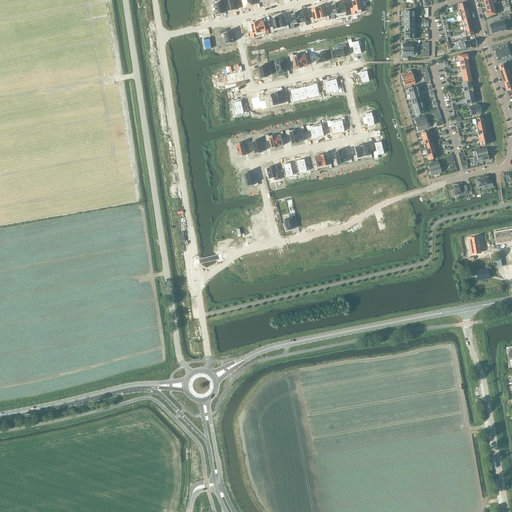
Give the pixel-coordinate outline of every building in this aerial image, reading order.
[(212,0),(216,15),(223,14),(221,6),(224,6),(223,0),(212,0)] [(230,6),(231,11),(237,9),(236,2),(239,1),(238,0),(229,0),(228,0),(229,3),(228,3),(229,7),(230,6)] [(353,8),(350,9),(352,15),(362,13),(361,8),(363,8),(361,1),(359,1),(358,0),(355,0),(351,1),(353,8)] [(343,2),(337,4),(340,18),(350,15),(348,9),(345,10),(343,2)] [(456,5),(458,11),(467,8),(466,3),(456,5)] [(333,13),(330,14),(331,20),(335,19),(335,21),(341,20),(340,18),(337,4),(331,5),(333,13)] [(323,7),(317,9),(320,21),(326,20),(326,21),(329,20),(328,14),(325,15),(323,7)] [(313,18),(310,18),(311,24),(315,24),(314,22),(320,21),(317,9),(311,10),(313,18)] [(303,12),(297,13),(300,26),(306,25),(306,26),(309,25),(308,19),(305,20),(303,12)] [(293,22),(290,23),(291,29),(294,28),(294,25),(299,24),(300,26),(297,13),(291,15),(293,22)] [(490,24),(493,34),(507,31),(505,21),(511,20),(509,15),(501,17),(502,21),(490,24)] [(283,17),(277,18),(280,31),(285,29),(286,30),(289,30),(288,24),(285,24),(283,17)] [(272,27),(269,28),(271,34),(274,33),(274,32),(280,31),(277,18),(271,20),(272,27)] [(263,21),(257,23),(260,35),(265,34),(266,35),(269,34),(268,28),(264,29),(263,21)] [(252,32),(249,33),(251,39),(254,38),(254,37),(260,35),(257,23),(251,24),(252,32)] [(226,30),(219,31),(221,39),(224,38),(226,44),(233,43),(230,32),(227,33),(226,30)] [(465,38),(459,40),(460,43),(464,42),(465,49),(468,48),(468,49),(474,47),(477,46),(475,39),(466,41),(465,38)] [(350,42),(346,43),(348,49),(351,48),(352,56),(359,54),(358,49),(360,48),(358,43),(350,45),(350,42)] [(335,51),(331,52),(333,60),(345,57),(344,54),(347,53),(345,45),(339,46),(340,49),(335,51)] [(503,48),(495,51),(496,54),(495,55),(496,55),(496,57),(498,61),(511,55),(509,46),(504,47),(503,48),(503,47),(503,48)] [(313,48),(308,49),(310,59),(315,58),(316,64),(322,63),(324,62),(327,61),(325,53),(315,56),(313,48)] [(304,53),(298,55),(301,67),(307,66),(305,58),(308,57),(307,51),(303,52),(304,53)] [(293,55),(289,56),(291,62),(294,61),(296,69),(301,67),(298,55),(293,56),(293,55)] [(282,61),(275,63),(277,74),(277,75),(278,74),(285,73),(285,72),(284,67),(289,66),(287,58),(282,60),(282,61)] [(508,63),(499,66),(501,71),(509,69),(510,68),(508,63)] [(264,66),(258,68),(260,79),(267,77),(266,74),(269,73),(268,66),(265,67),(264,66)] [(359,76),(356,77),(357,83),(360,82),(360,84),(367,82),(365,71),(358,73),(359,76)] [(401,75),(403,81),(415,78),(413,72),(401,75)] [(511,77),(511,74),(502,77),(504,82),(511,79),(511,77)] [(415,78),(403,81),(405,87),(416,84),(415,78)] [(334,80),(328,81),(331,92),(336,91),(337,93),(340,92),(338,86),(335,86),(334,80)] [(324,89),(321,90),(322,96),(326,95),(325,93),(330,92),(331,92),(328,81),(322,83),(324,89)] [(300,84),(297,85),(298,88),(299,88),(301,98),(306,97),(304,87),(301,88),(300,84)] [(295,85),(292,86),(293,89),(296,100),(301,98),(299,88),(298,88),(298,89),(296,89),(295,85)] [(419,86),(407,89),(409,95),(421,91),(419,86)] [(421,91),(409,95),(411,100),(422,97),(421,91)] [(279,93),(276,93),(279,106),(285,105),(288,104),(287,98),(284,99),(282,92),(279,93)] [(272,102),(269,102),(270,108),(274,108),(274,107),(279,106),(276,93),(274,94),(271,95),(272,102)] [(260,97),(253,99),(254,109),(259,107),(260,110),(267,109),(265,102),(261,103),(260,97)] [(422,97),(411,100),(412,105),(424,102),(422,97)] [(233,109),(231,109),(233,114),(241,112),(242,115),(245,114),(244,108),(240,109),(239,102),(232,103),(233,109)] [(424,102),(412,105),(414,110),(425,107),(424,102)] [(472,116),(482,114),(480,105),(478,105),(478,104),(474,105),(474,106),(470,107),(472,116)] [(425,107),(414,110),(415,116),(427,112),(425,107)] [(363,118),(360,119),(362,125),(365,124),(366,127),(372,125),(371,122),(372,122),(371,118),(370,118),(370,115),(363,116),(363,118)] [(414,120),(416,126),(428,122),(426,116),(414,120)] [(339,121),(334,122),(337,133),(342,132),(341,125),(344,124),(342,118),(339,119),(339,121)] [(328,122),(325,123),(326,129),(329,128),(331,135),(336,133),(337,133),(334,122),(329,124),(328,122)] [(428,122),(416,126),(418,131),(429,128),(428,122)] [(314,127),(313,127),(316,138),(317,138),(321,137),(322,137),(320,130),(323,129),(322,123),(318,124),(319,126),(314,127)] [(300,129),(294,130),(297,143),(298,143),(303,141),(301,134),(304,133),(303,127),(300,128),(300,129)] [(308,127),(304,127),(306,134),(309,133),(310,140),(316,138),(313,127),(308,128),(308,127)] [(289,130),(285,131),(287,137),(290,136),(292,144),(297,143),(294,130),(289,131),(289,130)] [(422,140),(432,137),(430,131),(421,134),(422,140)] [(279,134),(274,135),(277,148),(277,147),(282,146),(281,139),(284,138),(282,132),(279,133),(279,134)] [(268,135),(265,136),(266,142),(269,141),(271,149),(277,148),(274,135),(268,136),(268,135)] [(258,141),(251,142),(254,155),(261,153),(260,150),(263,149),(261,141),(258,142),(258,141)] [(374,151),(371,152),(372,158),(376,157),(375,154),(381,153),(379,142),(372,144),(374,151)] [(242,143),(236,145),(237,149),(236,149),(237,153),(238,153),(239,157),(245,156),(244,153),(248,152),(246,146),(243,147),(242,143)] [(361,146),(360,146),(363,159),(368,158),(369,159),(372,158),(371,152),(367,153),(366,145),(365,145),(360,146),(361,146)] [(356,155),(353,156),(354,162),(358,161),(357,160),(363,159),(360,146),(360,147),(354,148),(356,155)] [(486,149),(475,151),(477,157),(487,154),(486,149)] [(340,151),(343,163),(343,162),(348,161),(348,163),(352,162),(350,156),(347,157),(346,150),(340,152),(340,151)] [(336,160),(333,160),(334,167),(338,166),(337,164),(343,163),(340,151),(334,153),(336,160)] [(428,161),(438,158),(436,152),(427,155),(428,161)] [(326,154),(320,156),(323,168),(328,167),(329,169),(332,169),(330,161),(327,162),(326,154)] [(487,154),(477,157),(478,162),(489,160),(487,154)] [(316,165),(313,166),(314,172),(318,171),(317,170),(323,168),(320,156),(314,157),(316,165)] [(302,160),(295,161),(298,172),(304,170),(305,173),(308,172),(307,166),(304,167),(302,160)] [(428,165),(429,170),(440,167),(438,162),(428,165)] [(288,163),(281,165),(284,176),(290,174),(291,177),(294,176),(293,170),(290,171),(288,163)] [(274,167),(267,169),(269,179),(274,178),(275,181),(281,179),(279,172),(276,173),(274,167)] [(441,173),(440,167),(429,170),(431,176),(441,173)] [(251,172),(244,174),(245,178),(244,178),(245,183),(246,182),(247,186),(253,185),(254,187),(258,186),(257,179),(253,180),(251,172)] [(486,177),(473,180),(475,189),(488,185),(489,188),(493,187),(491,180),(487,181),(486,177)] [(460,184),(453,186),(454,190),(452,191),(453,196),(455,195),(455,196),(462,194),(463,196),(468,195),(468,194),(466,186),(466,185),(461,187),(460,184),(461,184),(460,184)] [(377,186),(373,187),(375,193),(378,192),(379,195),(390,193),(388,186),(378,188),(377,186)] [(362,190),(359,191),(360,197),(363,196),(365,204),(372,202),(369,191),(363,192),(362,190)] [(350,197),(346,198),(348,204),(351,204),(352,211),(359,209),(357,198),(350,199),(350,197)] [(325,205),(319,206),(320,207),(322,215),(324,214),(325,218),(328,217),(325,205)] [(337,205),(334,206),(335,212),(338,211),(340,218),(346,217),(344,205),(337,207),(337,205)] [(314,208),(308,209),(310,218),(313,217),(314,221),(317,221),(314,208)] [(396,214),(388,215),(390,222),(401,219),(400,213),(402,212),(401,209),(395,210),(396,214)] [(302,211),(297,212),(299,221),(302,220),(303,224),(305,223),(302,211)] [(286,227),(286,231),(294,229),(292,221),(296,220),(294,214),(289,216),(289,219),(284,220),(285,223),(284,224),(285,228),(286,227)] [(261,225),(254,227),(257,237),(264,236),(262,229),(265,228),(264,222),(260,222),(261,225)] [(374,224),(368,226),(370,237),(376,236),(377,238),(381,237),(379,231),(376,232),(374,224)] [(356,239),(353,240),(355,246),(358,245),(357,243),(364,241),(361,230),(354,232),(356,239)] [(388,236),(386,237),(387,243),(390,242),(390,240),(400,237),(399,230),(388,233),(388,236)] [(510,233),(496,235),(498,243),(511,240),(510,233)] [(346,237),(340,239),(343,250),(348,248),(349,250),(352,250),(351,244),(348,244),(346,237)] [(480,237),(472,238),(475,254),(483,253),(480,237)] [(328,249),(325,250),(326,256),(329,255),(329,253),(335,252),(333,240),(326,242),(328,249)] [(317,244),(310,246),(313,257),(319,255),(319,258),(323,257),(322,250),(318,251),(317,244)] [(298,256),(295,257),(297,263),(300,262),(300,260),(306,258),(303,247),(297,249),(298,256)] [(287,251),(281,253),(283,264),(290,262),(290,264),(294,263),(292,257),(289,258),(287,251)] [(269,263),(266,264),(267,270),(270,269),(270,267),(277,265),(274,254),(267,256),(269,263)] [(257,256),(251,258),(253,269),(260,267),(260,270),(263,269),(262,263),(259,263),(257,256)] [(478,280),(490,278),(489,274),(492,274),(490,267),(488,267),(488,269),(476,271),(478,280)]
